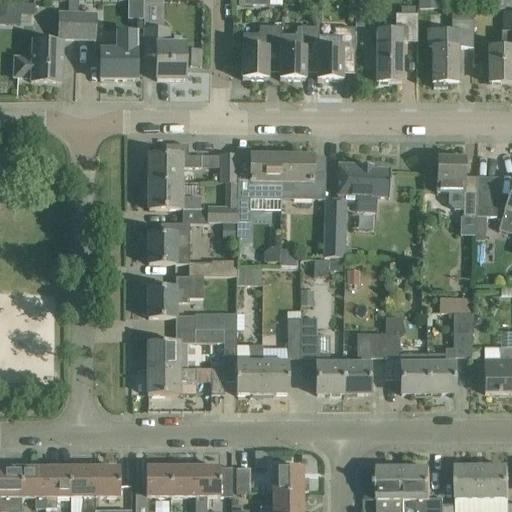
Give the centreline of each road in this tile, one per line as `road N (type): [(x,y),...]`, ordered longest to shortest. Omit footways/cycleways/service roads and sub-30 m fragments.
road 1 (residential): [(76,431),(79,118)]
road 2 (unclassified): [(511,119),(213,120)]
road 3 (residential): [(76,431),(345,430)]
road 4 (residential): [(345,430),(511,428)]
road 5 (residential): [(79,118),(213,120)]
road 6 (residential): [(213,120),(213,0)]
